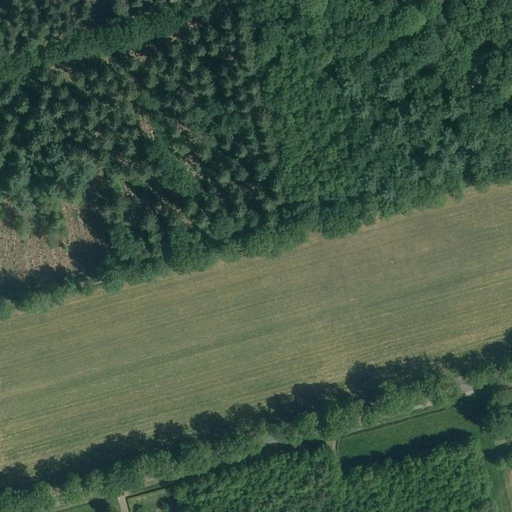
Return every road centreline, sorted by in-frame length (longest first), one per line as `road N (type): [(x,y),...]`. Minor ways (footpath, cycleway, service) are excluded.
road 1 (unclassified): [(12,511),(511,376)]
road 2 (track): [(210,0),(0,58)]
